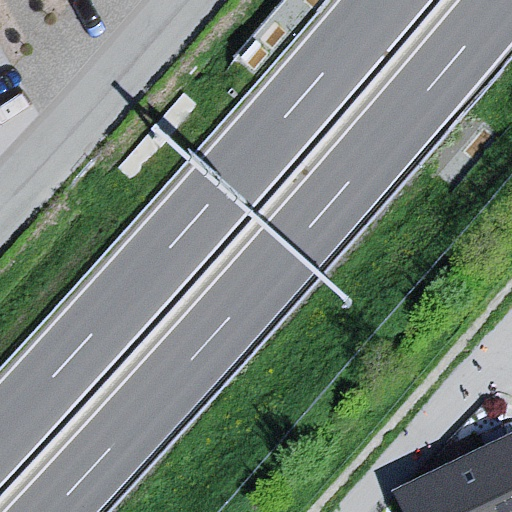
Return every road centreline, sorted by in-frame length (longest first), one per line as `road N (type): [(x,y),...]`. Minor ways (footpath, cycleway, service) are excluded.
road 1 (motorway): [(50,511),(503,0)]
road 2 (motorway): [(385,0),(0,433)]
road 3 (unclassified): [(0,187),(166,0)]
